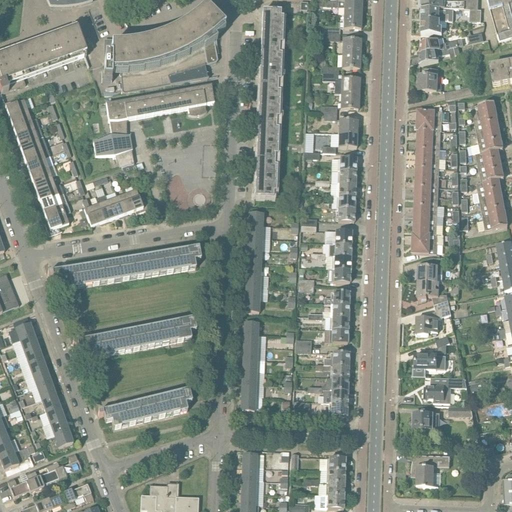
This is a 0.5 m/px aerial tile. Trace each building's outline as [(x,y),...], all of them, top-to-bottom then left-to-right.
[(45,0),(50,9),(54,9),(60,9),(64,9),(69,9),(74,8),(78,7),(83,6),(88,5),(90,4),(92,3),(90,0),(45,0)] [(439,12),(461,12),(461,5),(445,4),(445,0),(440,0),(421,0),(421,11),(439,12)] [(511,0),(496,0),(488,2),(490,10),(501,6),(505,19),(511,17),(511,0)] [(343,17),(361,18),(361,4),(336,3),(323,2),(317,1),(317,7),(323,9),(343,10),(343,17)] [(461,5),(461,12),(464,12),(469,12),(478,12),(478,2),(461,1),(461,5)] [(218,55),(216,43),(214,40),(224,32),(222,30),(224,27),(205,8),(200,13),(195,17),(190,21),(185,25),(179,28),(174,31),(167,34),(162,37),(155,39),(150,41),(143,43),(138,44),(130,45),(124,45),(117,46),(112,46),(112,48),(112,51),(104,51),(104,66),(104,75),(101,75),(101,84),(111,84),(111,72),(120,72),(122,93),(122,94),(123,95),(124,95),(125,95),(208,80),(217,79),(217,78),(208,80),(206,80),(204,68),(215,65),(215,64),(216,64),(216,63),(217,63),(217,62),(217,61),(216,56),(218,55)] [(421,22),(440,23),(453,24),(453,17),(449,17),(439,16),(439,12),(421,11),(421,22)] [(478,12),(469,12),(469,24),(480,25),(481,13),(478,12)] [(260,51),(279,52),(279,46),(281,47),(282,33),(283,20),(280,20),(280,14),(262,14),(261,33),(260,51)] [(343,17),(343,25),(343,31),(360,32),(361,18),(343,17)] [(508,32),(497,35),(499,43),(511,39),(511,17),(505,19),(508,32)] [(440,23),(421,22),(420,37),(441,38),(442,30),(440,30),(440,23)] [(21,77),(51,66),(83,55),(84,56),(86,55),(76,28),(0,55),(0,96),(0,97),(25,88),(21,77)] [(469,46),(483,43),(481,35),(467,38),(469,46)] [(341,57),(359,58),(360,43),(342,42),(341,57)] [(420,57),(455,50),(458,49),(457,43),(442,46),(441,48),(439,48),(438,42),(420,46),(420,57)] [(455,50),(420,57),(419,68),(439,64),(438,58),(440,58),(442,59),(450,57),(451,61),(457,60),(455,50)] [(279,52),(260,51),(260,70),(259,88),(277,89),(277,83),(280,83),(280,70),(281,57),(278,57),(279,52)] [(359,58),(341,57),(341,71),(359,72),(359,58)] [(493,88),(511,84),(511,64),(490,68),(493,88)] [(425,94),(437,94),(438,72),(425,71),(424,78),(419,78),(418,92),(425,92),(425,94)] [(340,97),(358,97),(359,82),(341,81),(340,97)] [(117,158),(122,169),(128,168),(134,166),(132,157),(132,152),(129,138),(124,138),(124,123),(186,112),(187,118),(189,119),(191,119),(193,119),(195,119),(197,119),(201,118),(203,117),(205,116),(206,114),(205,107),(214,106),(211,88),(105,107),(100,108),(101,114),(107,113),(109,124),(110,138),(93,144),(95,159),(114,159),(117,158)] [(277,89),(259,88),(258,107),(257,126),(276,126),(276,121),(278,121),(279,108),(279,94),(277,94),(277,89)] [(445,103),(474,97),(472,89),(444,95),(445,103)] [(358,97),(340,97),(339,112),(358,112),(358,97)] [(9,120),(27,114),(23,104),(14,107),(12,103),(3,106),(9,120)] [(472,119),(495,114),(494,105),(471,109),(472,119)] [(12,130),(30,123),(27,114),(9,120),(12,130)] [(417,123),(442,124),(442,115),(417,114),(417,123)] [(474,128),(497,124),(495,114),(472,119),(474,128)] [(338,136),(357,137),(357,123),(348,123),(348,122),(338,122),(338,136)] [(15,139),(34,132),(30,123),(12,130),(15,139)] [(416,133),(417,133),(440,134),(441,134),(442,124),(417,123),(416,133)] [(476,138),(499,133),(497,124),(474,128),(476,138)] [(276,126),(257,126),(257,144),(256,163),(274,164),(274,158),(277,158),(277,145),(278,132),(275,131),(276,126)] [(19,148),(37,142),(34,132),(15,139),(19,148)] [(417,143),(440,144),(440,134),(417,133),(417,143)] [(478,147),(501,143),(499,133),(476,138),(478,147)] [(357,137),(338,136),(337,150),(347,150),(356,150),(357,137)] [(22,158),(40,151),(37,142),(19,148),(22,158)] [(416,152),(440,153),(440,144),(417,143),(416,152)] [(475,158),(498,153),(503,152),(501,143),(478,147),(480,156),(475,157),(475,158)] [(26,167),(44,161),(40,151),(22,158),(26,167)] [(416,162),(439,163),(440,153),(416,152),(416,162)] [(477,167),(500,162),(498,153),(475,158),(477,167)] [(29,177),(47,170),(44,161),(26,167),(29,177)] [(337,174),(355,174),(356,162),(338,161),(337,174)] [(416,171),(439,171),(439,163),(416,162),(416,171)] [(479,176),(501,172),(500,162),(477,167),(479,176)] [(254,200),(273,201),(273,195),(275,195),(276,182),(276,169),(274,169),(274,164),(256,163),(255,181),(254,200)] [(136,166),(134,166),(128,168),(122,169),(124,173),(125,173),(126,175),(130,173),(138,172),(136,166)] [(32,186),(51,179),(47,170),(29,177),(32,186)] [(415,180),(438,181),(439,171),(416,171),(415,180)] [(476,186),(498,182),(503,181),(501,172),(479,176),(480,185),(475,186),(476,186)] [(337,186),(355,187),(355,174),(337,174),(337,186)] [(36,195),(54,189),(51,179),(32,186),(36,195)] [(415,190),(438,191),(438,181),(415,180),(415,190)] [(477,196),(500,191),(498,182),(476,186),(477,196)] [(337,199),(354,200),(355,187),(337,186),(337,199)] [(39,205),(57,198),(54,189),(36,195),(39,205)] [(94,191),(91,191),(92,198),(106,196),(105,190),(94,191)] [(415,199),(438,200),(438,191),(415,190),(415,199)] [(479,205),(502,201),(500,191),(477,196),(479,205)] [(126,197),(132,215),(135,214),(136,217),(148,212),(144,201),(139,203),(135,193),(126,197)] [(123,218),(132,215),(126,197),(116,200),(123,218)] [(43,214),(61,208),(57,198),(39,205),(43,214)] [(336,212),(354,212),(354,200),(337,199),(336,212)] [(414,208),(437,209),(438,200),(415,199),(414,208)] [(114,222),(123,218),(116,200),(107,204),(114,222)] [(481,214),(504,210),(502,201),(479,205),(481,214)] [(104,225),(114,222),(107,204),(98,207),(104,225)] [(98,207),(89,210),(84,212),(88,225),(90,230),(104,225),(98,207)] [(46,224),(64,217),(61,208),(43,214),(46,224)] [(414,218),(437,219),(444,219),(444,210),(437,209),(414,208),(414,218)] [(483,224),(506,219),(505,215),(504,210),(481,214),(483,224)] [(354,212),(336,212),(336,224),(354,225),(354,212)] [(247,228),(262,229),(262,216),(248,216),(247,228)] [(64,217),(46,224),(47,226),(44,227),(49,239),(60,235),(58,230),(68,227),(64,217)] [(414,227),(437,228),(437,219),(414,218),(414,227)] [(506,219),(483,224),(485,233),(507,229),(506,223),(507,223),(506,219)] [(413,237),(436,237),(437,228),(414,227),(413,237)] [(247,241),(261,241),(262,229),(247,228),(247,241)] [(333,247),(351,247),(351,235),(325,234),(325,241),(333,241),(333,247)] [(412,246),(437,247),(437,238),(436,237),(413,237),(412,237),(412,246)] [(246,253),(261,254),(261,241),(247,241),(246,253)] [(498,259),(511,256),(511,254),(510,245),(496,247),(498,259)] [(437,247),(412,246),(411,256),(436,257),(437,247)] [(328,259),(332,260),(350,260),(351,247),(333,247),(329,247),(328,259)] [(62,292),(180,273),(195,271),(194,263),(200,262),(198,250),(52,273),(52,274),(47,275),(48,279),(53,278),(54,285),(61,284),(62,292)] [(246,266),(260,266),(261,254),(246,253),(246,266)] [(500,271),(511,268),(511,256),(498,259),(500,271)] [(448,266),(461,264),(461,258),(448,260),(448,266)] [(332,272),(350,273),(350,260),(332,260),(332,272)] [(246,278),(260,279),(260,278),(265,278),(266,266),(260,266),(246,266),(246,278)] [(502,283),(511,280),(511,268),(500,271),(502,283)] [(418,284),(437,285),(438,277),(442,277),(442,270),(418,269),(418,284)] [(350,273),(332,272),(331,284),(332,284),(332,285),(349,285),(350,273)] [(6,277),(0,279),(0,316),(2,315),(18,308),(6,277)] [(245,290),(259,291),(260,279),(246,278),(245,290)] [(511,280),(502,283),(505,295),(511,293),(511,280)] [(434,308),(449,307),(447,297),(439,297),(439,285),(437,285),(418,284),(417,301),(427,302),(427,300),(431,300),(434,308)] [(245,303),(259,303),(259,291),(245,290),(245,303)] [(325,307),(331,307),(348,308),(349,295),(331,294),(331,302),(325,302),(325,307)] [(259,303),(245,303),(244,315),(258,316),(259,303)] [(331,307),(330,314),(330,320),(348,320),(348,308),(331,307)] [(449,307),(434,308),(436,315),(424,318),(424,321),(416,321),(416,338),(429,338),(429,336),(433,336),(433,335),(438,335),(438,321),(450,318),(449,307)] [(330,332),(347,333),(348,320),(330,320),(330,332)] [(87,362),(165,347),(191,342),(189,334),(196,333),(193,321),(77,343),(72,344),(73,349),(78,348),(79,355),(86,354),(87,362)] [(243,338),(261,339),(262,326),(244,325),(243,338)] [(19,343),(34,338),(30,326),(15,331),(19,343)] [(347,333),(330,332),(330,333),(323,333),(322,345),(347,346),(347,333)] [(23,355),(38,350),(34,338),(19,343),(14,345),(16,350),(21,349),(23,355)] [(242,351),(256,352),(256,351),(262,351),(262,339),(261,339),(243,338),(242,351)] [(437,350),(453,345),(451,338),(435,343),(437,350)] [(28,367),(42,362),(38,350),(23,355),(28,367)] [(242,364),(256,365),(256,352),(242,351),(242,364)] [(323,368),(330,368),(348,369),(349,356),(331,355),(330,361),(324,361),(323,368)] [(414,371),(437,372),(437,373),(443,373),(443,365),(446,365),(446,358),(437,358),(415,357),(414,371)] [(32,379),(47,374),(42,362),(28,367),(24,369),(28,381),(32,379)] [(241,376),(255,376),(256,365),(242,364),(241,376)] [(330,381),(348,381),(348,369),(330,368),(330,381)] [(36,391),(51,386),(47,374),(32,379),(36,391)] [(241,388),(255,389),(255,376),(241,376),(241,388)] [(329,393),(347,394),(348,381),(330,381),(329,381),(329,393)] [(41,403),(55,398),(51,386),(36,391),(41,403)] [(240,400),(254,401),(255,389),(241,388),(240,400)] [(426,402),(444,403),(456,403),(456,390),(444,390),(424,390),(424,402),(426,402)] [(114,431),(172,417),(187,414),(185,406),(191,404),(188,392),(102,413),(97,414),(98,419),(103,418),(105,425),(111,423),(113,431),(114,431)] [(329,406),(347,407),(347,394),(329,393),(323,393),(323,399),(329,399),(329,406)] [(45,415),(60,410),(55,398),(41,403),(45,415)] [(254,401),(240,400),(240,414),(242,414),(242,416),(247,416),(247,414),(254,415),(254,401)] [(299,417),(309,418),(309,405),(300,404),(299,417)] [(347,407),(329,406),(328,419),(346,419),(347,407)] [(448,419),(472,420),(470,410),(456,409),(448,409),(448,419)] [(49,427),(64,422),(60,410),(45,415),(49,427)] [(18,424),(23,422),(19,413),(14,415),(18,424)] [(413,432),(433,432),(438,432),(438,424),(436,424),(437,418),(433,418),(433,417),(413,417),(413,432)] [(0,433),(8,430),(9,430),(5,418),(4,419),(4,418),(0,419),(0,433)] [(54,439),(68,434),(64,422),(49,427),(54,439)] [(0,447),(12,442),(8,430),(0,433),(0,447)] [(68,434),(54,439),(58,451),(73,446),(68,434)] [(14,455),(18,454),(13,442),(12,442),(0,447),(0,461),(13,455),(14,455)] [(423,456),(423,452),(417,452),(417,458),(413,458),(411,474),(417,475),(416,489),(423,490),(423,491),(433,491),(433,490),(433,476),(433,470),(449,470),(450,459),(426,458),(426,456),(423,456)] [(32,458),(35,465),(45,461),(42,454),(32,458)] [(0,464),(4,473),(5,473),(18,467),(13,455),(0,461),(0,464)] [(242,469),(256,470),(256,457),(242,457),(242,469)] [(53,467),(58,482),(59,483),(66,480),(66,479),(81,473),(75,458),(68,460),(71,466),(59,471),(57,465),(53,467)] [(326,474),(344,474),(345,461),(327,461),(326,474)] [(43,488),(58,482),(53,467),(46,469),(48,475),(37,480),(35,474),(30,476),(37,492),(44,489),(43,488)] [(241,482),(255,483),(256,470),(242,469),(241,482)] [(326,486),(344,487),(344,474),(326,474),(326,486)] [(30,495),(37,492),(30,476),(26,478),(28,483),(16,488),(14,482),(7,485),(13,500),(29,494),(30,495)] [(503,497),(511,495),(511,476),(508,477),(507,482),(502,483),(503,497)] [(241,495),(260,496),(260,484),(255,484),(255,483),(241,482),(241,495)] [(320,498),(343,499),(344,487),(326,486),(325,498),(320,498)] [(63,495),(64,496),(70,511),(75,509),(73,503),(84,499),(86,505),(93,502),(87,487),(71,493),(71,492),(63,495)] [(197,511),(198,501),(176,500),(176,497),(167,496),(167,489),(149,488),(149,498),(141,498),(140,511),(197,511)] [(240,508),(258,509),(259,509),(260,496),(241,495),(240,508)] [(509,511),(511,511),(511,495),(503,497),(504,508),(508,508),(509,511)] [(63,511),(67,511),(70,511),(64,496),(49,502),(48,501),(41,504),(44,511),(51,511),(62,508),(63,511)] [(343,499),(320,498),(319,510),(327,511),(343,511),(343,499)]
